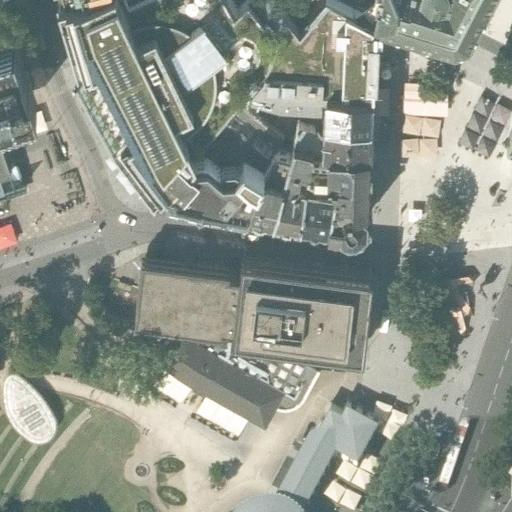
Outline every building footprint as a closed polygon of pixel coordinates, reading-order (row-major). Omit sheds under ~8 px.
[(77,68),(98,110),(112,137),(128,157),(155,192),(236,97),(250,81),(263,66),(282,24),(256,0),(242,0),(238,5),(235,0),(66,0),(58,3),(77,68)] [(376,15),(346,0),(318,0),(299,24),(280,0),(256,0),(282,24),(263,66),(250,81),(373,87),(373,78),(375,50),(376,15)] [(280,0),(299,24),(318,0),(346,0),(376,15),(390,19),(453,37),(460,35),(467,32),(483,0),(280,0)] [(16,40),(0,45),(0,134),(10,131),(7,121),(3,109),(36,98),(16,40)] [(373,87),(250,81),(236,97),(253,110),(286,111),(286,110),(260,107),(261,97),(279,102),(325,103),(324,113),(372,115),(373,87)] [(210,205),(243,210),(253,182),(276,143),(282,133),(253,110),(236,97),(155,192),(171,196),(210,205)] [(370,143),(372,115),(324,113),(324,127),(319,127),(315,123),(298,119),(286,118),(286,111),(253,110),(282,133),(294,136),(311,141),(370,143)] [(428,146),(428,141),(433,142),(434,128),(422,127),(422,115),(406,114),(404,145),(428,146)] [(0,200),(16,195),(30,191),(10,131),(0,134),(0,200)] [(311,141),(294,136),(292,146),(272,214),(299,218),(307,166),(311,141)] [(370,143),(311,141),(307,166),(335,168),(327,222),(355,226),(367,216),(370,143)] [(292,146),(276,143),(253,182),(243,210),(272,214),(292,146)] [(335,168),(307,166),(299,218),(327,222),(335,168)] [(0,218),(0,235),(16,229),(10,214),(0,218)] [(160,257),(141,254),(138,280),(134,317),(164,321),(204,326),(206,322),(207,322),(231,334),(239,270),(228,269),(229,265),(227,264),(212,262),(174,258),(160,257)] [(239,270),(231,334),(268,354),(274,344),(318,368),(318,369),(319,368),(334,368),(345,368),(347,348),(363,349),(369,290),(372,268),(265,257),(241,254),(239,270)] [(445,344),(453,351),(473,309),(481,277),(440,276),(438,299),(445,344)] [(271,408),(273,405),(278,407),(284,407),(289,406),(294,405),(298,402),(302,397),(305,391),(318,368),(274,344),(268,354),(231,334),(207,322),(206,322),(204,326),(195,341),(179,327),(152,353),(157,357),(169,367),(192,383),(251,415),(264,422),(271,408)] [(10,371),(5,374),(3,382),(2,393),(4,404),(8,416),(16,428),(26,436),(33,440),(40,441),(50,438),(55,432),(57,422),(54,409),(48,398),(38,386),(26,376),(17,371),(10,371)] [(317,487),(334,457),(356,469),(370,443),(382,421),(371,414),(347,401),(342,411),(331,405),(330,405),(316,432),(309,443),(301,458),(282,495),(273,510),(267,510),(260,510),(253,511),(304,511),(306,508),(317,487)]
